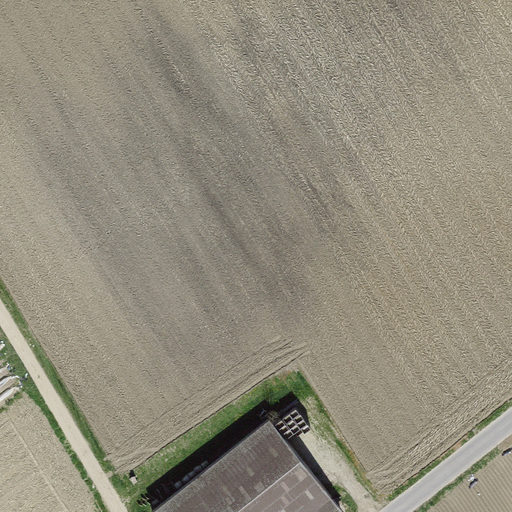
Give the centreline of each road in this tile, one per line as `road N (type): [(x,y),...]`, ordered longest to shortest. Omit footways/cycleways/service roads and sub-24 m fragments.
road 1 (track): [(107,511),(0,324)]
road 2 (tertiary): [(511,421),(396,511)]
